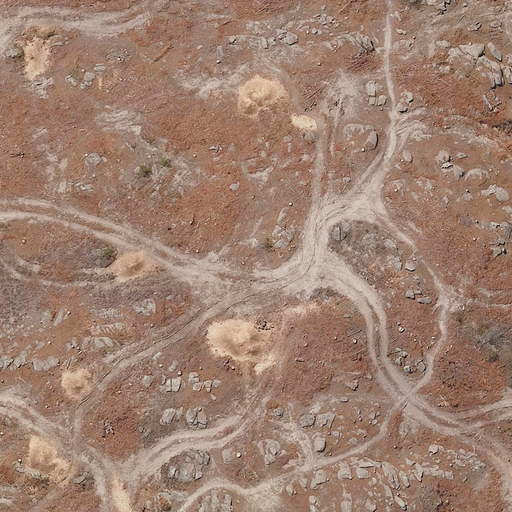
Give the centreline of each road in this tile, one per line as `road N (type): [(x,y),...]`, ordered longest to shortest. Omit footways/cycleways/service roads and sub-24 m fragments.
road 1 (track): [(0,207),(39,210),(176,260),(269,277),(299,272),(333,214),(354,206),(375,182)]
road 2 (track): [(299,272),(356,286),(391,386),(418,407),(453,426),(511,412)]
